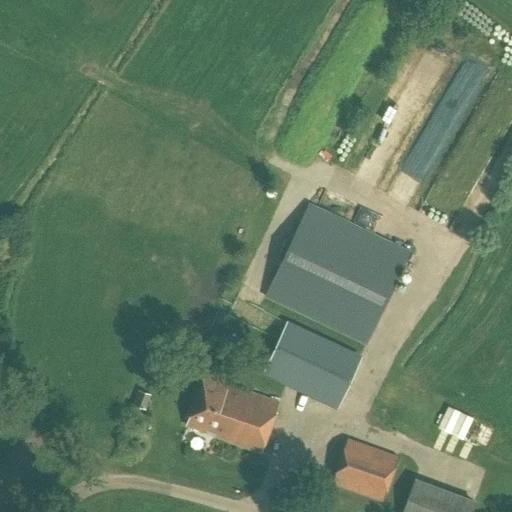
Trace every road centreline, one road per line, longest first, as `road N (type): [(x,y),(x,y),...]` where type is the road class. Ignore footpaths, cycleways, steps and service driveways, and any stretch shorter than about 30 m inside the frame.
road 1 (residential): [(67,511),(82,494),(114,485),(228,511)]
road 2 (track): [(114,485),(92,461),(0,411)]
